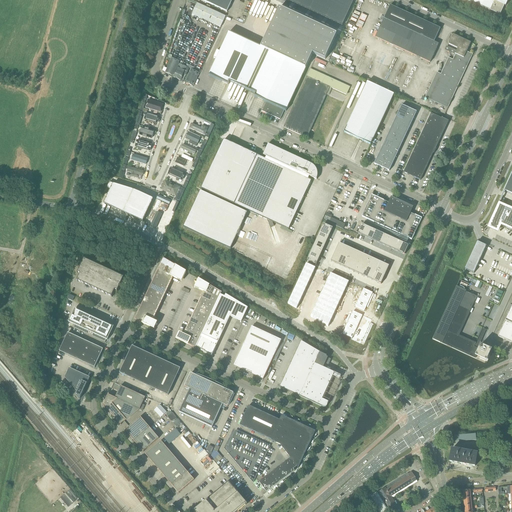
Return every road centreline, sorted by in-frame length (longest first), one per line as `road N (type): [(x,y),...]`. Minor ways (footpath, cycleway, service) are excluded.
road 1 (unclassified): [(358,375),(333,347),(150,241),(69,208)]
road 2 (unclassified): [(442,211),(190,93)]
road 3 (unclassified): [(331,423),(125,332)]
road 4 (unclassified): [(69,208),(128,0)]
road 5 (unclassified): [(125,332),(95,410),(178,511)]
road 6 (tertiary): [(442,211),(511,57)]
road 7 (tertiary): [(378,365),(442,211)]
road 8 (primary): [(421,418),(306,511)]
road 9 (unknown): [(151,342),(180,284),(192,285),(167,349)]
road 10 (primary): [(319,511),(427,430)]
road 11 (unclassified): [(511,52),(397,0)]
road 12 (unknown): [(321,153),(354,81),(317,63)]
